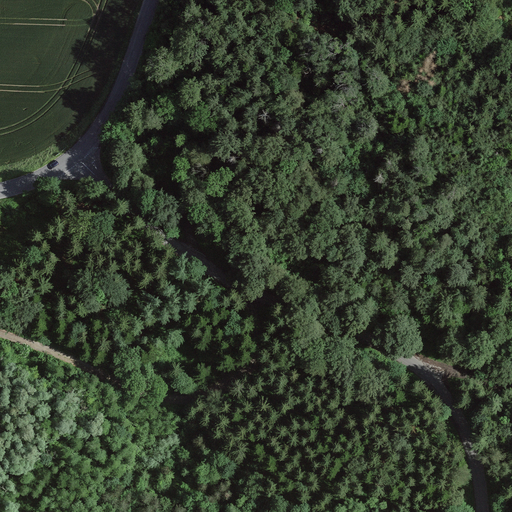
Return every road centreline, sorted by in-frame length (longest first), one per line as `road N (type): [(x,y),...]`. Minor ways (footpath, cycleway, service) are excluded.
road 1 (residential): [(484,511),(471,445),(418,364),(253,296),(120,200),(75,154)]
road 2 (track): [(253,296),(264,334),(250,365),(214,396),(185,402),(144,396),(0,335)]
road 3 (track): [(192,257),(175,196),(174,149),(227,71)]
road 4 (tertiary): [(152,0),(112,104),(75,154)]
